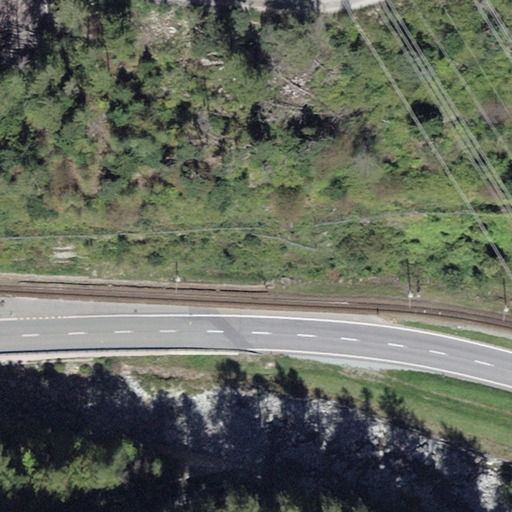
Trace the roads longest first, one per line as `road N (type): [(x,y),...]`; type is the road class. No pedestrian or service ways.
road 1 (primary): [(511,371),(324,336),(0,336)]
road 2 (track): [(328,0),(274,10),(169,0)]
